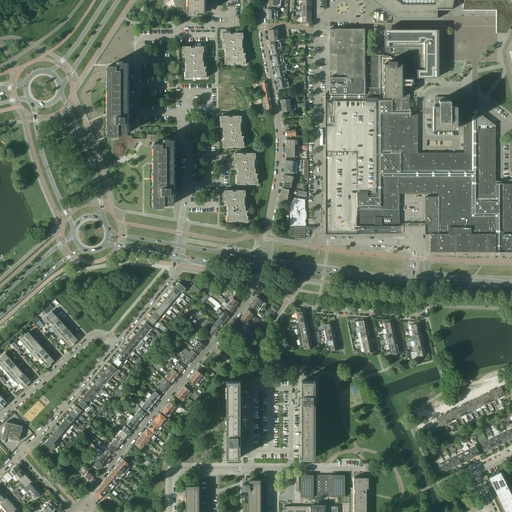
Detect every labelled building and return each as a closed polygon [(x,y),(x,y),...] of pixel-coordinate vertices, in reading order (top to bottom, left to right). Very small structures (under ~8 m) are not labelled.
[(188,13),(188,16),(198,16),(198,13),(205,13),(204,0),(173,0),(173,1),(176,6),(183,6),(184,13),(188,13)] [(511,0),(374,0),(373,2),(384,10),(384,34),(384,48),(384,54),(384,56),(388,56),(403,56),(412,56),(412,78),(421,78),(432,78),(437,78),(437,30),(437,9),(452,10),(462,9),(496,9),(496,33),(507,33),(511,22),(511,0)] [(511,251),(511,183),(511,184),(500,184),(495,184),(495,125),(481,114),(480,114),(479,114),(478,115),(478,116),(474,116),(472,116),(472,113),(463,113),(463,153),(417,153),(417,121),(417,118),(417,117),(416,117),(415,117),(415,116),(414,115),(413,116),(412,115),(409,115),(409,109),(409,106),(409,98),(409,64),(397,64),(397,61),(397,58),(388,58),(388,56),(378,56),(372,56),(369,56),(369,61),(364,61),(364,29),(329,29),(329,54),(347,54),(347,77),(329,77),(329,85),(329,94),(326,94),(326,102),(326,206),(326,234),(383,234),(383,226),(399,226),(399,194),(438,194),(438,197),(425,197),(425,234),(430,234),(430,252),(499,251),(511,251)] [(235,33),(235,34),(230,34),(230,33),(222,33),(222,39),(223,39),(223,43),(222,43),(222,49),(224,49),(224,54),(226,54),(226,59),(225,59),(225,64),(233,64),(233,63),(237,63),(237,64),(245,64),(245,59),(244,59),(244,54),(245,54),(245,49),(243,49),(243,48),(242,48),(242,39),(243,39),(243,33),(235,33)] [(279,40),(278,35),(269,36),(270,44),(275,43),(275,41),(279,40)] [(195,48),(191,48),(191,47),(183,47),(183,52),(184,52),(184,57),(183,57),(183,62),(185,62),(185,68),(186,68),(186,72),(185,72),(185,78),(193,78),(193,76),(198,76),(198,78),(206,78),(206,72),(205,72),(205,68),(206,68),(206,62),(203,62),(202,62),(202,52),(203,52),(203,47),(195,47),(195,48)] [(128,63),(123,63),(119,63),(119,66),(108,66),(108,75),(108,76),(108,136),(117,136),(117,133),(127,133),(128,133),(128,123),(130,123),(135,123),(135,114),(134,114),(134,112),(135,112),(135,109),(130,109),(130,110),(128,110),(128,63)] [(267,82),(262,83),(262,84),(260,84),(261,91),(268,89),(267,82)] [(271,103),(269,96),(264,97),(262,98),(263,104),(266,104),(271,103)] [(454,97),(435,97),(435,106),(433,106),(433,110),(433,115),(434,115),(434,128),(455,128),(455,115),(456,115),(456,110),(455,110),(455,108),(455,107),(455,106),(454,106),(454,97)] [(272,110),(271,103),(266,104),(263,105),(264,111),(267,111),(272,110)] [(241,132),(241,131),(240,131),(240,127),(240,122),(241,122),(241,116),(233,116),(233,117),(228,117),(228,116),(220,116),(220,122),(221,122),(221,126),(220,126),(220,131),(223,131),(223,137),(224,137),(224,141),(223,141),(223,147),(231,147),(231,146),(236,146),(236,147),(244,147),(244,141),(243,141),(243,137),(244,137),(244,132),(241,132)] [(127,133),(117,133),(117,136),(117,138),(117,142),(115,142),(111,149),(115,156),(123,156),(127,149),(133,149),(137,142),(142,142),(144,146),(148,146),(150,142),(154,142),(154,143),(165,143),(165,141),(159,141),(155,135),(148,135),(146,139),(133,139),(131,135),(127,135),(127,133)] [(174,180),(174,173),(174,140),(165,140),(165,141),(165,143),(154,143),(154,159),(154,207),(163,207),(163,203),(164,203),(164,204),(174,204),(174,194),(176,194),(181,194),(181,185),(180,185),(180,182),(181,182),(181,180),(176,180),(174,180)] [(250,184),(258,184),(258,179),(257,179),(257,174),(258,174),(258,169),(255,169),(255,168),(254,168),(254,159),(255,159),(255,153),(247,153),(247,154),(242,154),(242,153),(234,153),(234,159),(235,159),(235,163),(234,163),(234,169),(237,169),(237,174),(238,174),(238,179),(237,179),(237,184),(245,184),(245,183),(250,183),(250,184)] [(240,221),(248,221),(248,216),(247,216),(247,211),(248,211),(248,206),(245,206),(244,205),(244,196),(245,196),(245,190),(237,190),(237,192),(232,192),(232,190),(224,190),(224,196),(225,196),(225,200),(224,200),(224,206),(227,206),(227,211),(228,211),(228,216),(227,216),(227,221),(235,221),(235,220),(240,220),(240,221)] [(298,202),(298,199),(293,198),(290,207),(293,207),(296,207),(297,203),(297,202),(298,202)] [(293,207),(290,207),(290,208),(290,222),(295,222),(295,223),(305,223),(305,208),(304,200),(298,199),(298,202),(297,202),(297,203),(296,207),(293,207)] [(305,223),(295,223),(295,222),(290,222),(290,236),(295,236),(295,238),(305,238),(305,226),(305,223)] [(179,282),(175,287),(182,292),(182,293),(183,294),(187,289),(179,282)] [(175,287),(172,291),(179,296),(178,297),(180,299),(182,298),(179,296),(182,293),(182,292),(175,287)] [(205,292),(210,296),(214,292),(208,288),(205,292)] [(172,291),(168,295),(175,301),(178,297),(179,296),(172,291)] [(168,295),(165,299),(172,305),(171,306),(173,307),(175,306),(173,304),(175,301),(168,295)] [(257,296),(253,301),(260,306),(264,302),(257,296)] [(233,298),(229,303),(235,307),(236,306),(238,303),(238,302),(233,298)] [(165,299),(161,303),(168,309),(171,306),(172,305),(165,299)] [(250,306),(257,311),(260,306),(253,301),(250,306)] [(161,303),(158,307),(165,313),(164,314),(167,316),(168,314),(166,312),(168,309),(161,303)] [(234,309),(235,307),(229,303),(226,308),(231,312),(232,311),(234,309)] [(158,307),(155,311),(161,317),(164,314),(165,313),(158,307)] [(245,313),(243,314),(249,319),(253,314),(247,310),(246,310),(244,312),(245,313)] [(52,311),(45,317),(49,321),(56,315),(55,313),(54,314),(52,311)] [(155,311),(151,316),(158,321),(157,322),(160,324),(161,322),(159,320),(161,317),(155,311)] [(225,311),(220,318),(224,322),(230,316),(226,313),(225,311)] [(240,318),(240,319),(245,323),(249,319),(243,314),(242,316),(242,315),(240,318)] [(56,315),(49,321),(53,325),(59,319),(57,317),(58,316),(56,315)] [(251,319),(256,324),(260,319),(254,315),(251,319)] [(151,316),(147,320),(154,326),(157,322),(158,321),(151,316)] [(220,318),(214,325),(219,329),(224,322),(220,318)] [(54,331),(64,323),(62,321),(61,322),(59,319),(53,325),(50,327),(54,331)] [(207,319),(202,325),(208,329),(212,323),(207,319)] [(308,327),(308,324),(307,323),(309,322),(309,324),(311,323),(310,321),(298,323),(296,324),(297,329),(308,327)] [(146,322),(142,326),(149,332),(148,333),(151,335),(152,333),(150,331),(153,328),(146,322)] [(57,335),(66,327),(64,325),(65,324),(64,323),(54,331),(57,335)] [(214,325),(208,331),(213,335),(219,329),(214,325)] [(142,326),(139,330),(146,336),(148,333),(149,332),(142,326)] [(61,339),(71,331),(69,329),(69,330),(66,327),(57,335),(61,339)] [(139,330),(136,334),(143,340),(142,341),(144,343),(146,341),(143,339),(146,336),(139,330)] [(65,343),(74,335),(71,333),(72,332),(71,331),(61,339),(65,343)] [(310,337),(310,335),(310,333),(311,333),(311,334),(313,334),(312,331),(298,334),(299,340),(310,337)] [(23,344),(33,336),(31,334),(31,335),(28,332),(19,340),(23,344)] [(143,340),(136,334),(132,338),(139,344),(142,346),(144,343),(142,341),(143,340)] [(74,343),(77,340),(74,335),(65,343),(69,349),(75,344),(74,343)] [(27,348),(36,340),(34,338),(34,337),(33,336),(23,344),(27,348)] [(142,346),(139,344),(132,338),(129,342),(136,348),(135,348),(138,350),(139,349),(142,346)] [(30,352),(40,344),(39,342),(38,343),(36,340),(27,348),(30,352)] [(199,341),(193,348),(198,352),(204,346),(199,341)] [(129,342),(126,346),(133,352),(135,348),(136,348),(129,342)] [(34,356),(43,348),(41,346),(42,345),(40,344),(30,352),(34,356)] [(126,346),(123,350),(129,355),(129,356),(131,358),(133,357),(130,355),(133,352),(126,346)] [(40,358),(47,352),(46,350),(45,351),(43,348),(34,356),(38,360),(40,358)] [(192,360),(197,354),(191,349),(191,350),(192,351),(190,353),(184,349),(182,351),(185,354),(187,356),(192,360)] [(426,355),(425,352),(425,351),(426,351),(426,352),(428,352),(427,349),(416,351),(413,352),(414,357),(417,356),(417,357),(426,355)] [(123,350),(119,354),(126,359),(129,356),(129,355),(123,350)] [(47,352),(40,358),(43,362),(50,356),(48,354),(49,353),(47,352)] [(0,364),(9,357),(8,355),(7,356),(5,353),(0,357),(0,364)] [(119,354),(116,358),(123,363),(122,364),(125,366),(126,364),(124,362),(126,359),(119,354)] [(187,365),(192,360),(187,356),(185,354),(180,359),(183,361),(187,365)] [(50,356),(43,362),(48,368),(51,365),(50,364),(54,361),(50,356)] [(0,365),(3,369),(12,361),(10,359),(11,358),(9,357),(0,364),(0,365)] [(116,358),(113,362),(120,367),(122,364),(123,363),(116,358)] [(9,371),(17,365),(15,363),(14,364),(12,361),(3,369),(7,373),(9,371)] [(180,374),(185,368),(185,367),(181,364),(180,365),(177,363),(174,366),(169,362),(168,364),(172,368),(173,368),(179,374),(180,374)] [(111,364),(107,368),(114,374),(115,373),(117,375),(120,371),(121,371),(118,369),(117,369),(111,364)] [(17,365),(9,371),(13,375),(19,369),(17,367),(18,366),(17,365)] [(107,368),(104,372),(111,378),(114,375),(116,377),(117,375),(115,373),(114,374),(107,368)] [(179,374),(173,368),(169,373),(175,378),(179,374)] [(14,381),(24,373),(22,371),(22,372),(19,369),(13,375),(10,377),(14,381)] [(203,375),(197,370),(196,371),(196,370),(194,373),(195,373),(193,375),(199,380),(203,375)] [(104,372),(101,376),(108,382),(108,381),(111,378),(104,372)] [(18,385),(20,383),(27,377),(24,375),(25,374),(24,373),(14,381),(18,385)] [(175,378),(169,373),(165,377),(172,383),(175,378)] [(199,380),(193,375),(192,376),(191,376),(189,378),(190,379),(189,379),(195,384),(196,385),(199,380)] [(101,376),(98,380),(104,386),(107,382),(109,384),(111,383),(108,381),(108,382),(101,376)] [(27,377),(20,383),(24,389),(28,386),(27,385),(30,382),(27,377)] [(171,384),(165,379),(163,377),(159,382),(161,384),(167,389),(171,384)] [(98,380),(94,384),(101,389),(102,389),(104,386),(98,380)] [(240,381),(226,381),(227,432),(226,435),(228,435),(228,439),(226,439),(226,458),(240,458),(240,440),(243,440),(243,435),(240,435),(240,381)] [(315,403),(315,399),(315,381),(301,381),(301,399),(298,399),(298,404),(301,404),(301,458),(315,458),(315,403)] [(101,389),(94,384),(91,388),(98,393),(100,395),(103,392),(104,391),(102,389),(101,389)] [(167,389),(161,384),(158,387),(160,388),(164,392),(167,389)] [(183,387),(181,389),(180,391),(185,395),(189,391),(184,386),(183,387)] [(502,391),(500,387),(495,390),(499,397),(504,395),(505,397),(509,395),(506,389),(502,391)] [(91,388),(88,392),(95,397),(95,396),(98,393),(91,388)] [(495,390),(491,392),(494,400),(499,397),(495,390)] [(158,400),(151,395),(147,391),(143,395),(148,399),(154,404),(155,403),(155,404),(157,401),(156,401),(158,400)] [(161,396),(155,391),(151,395),(158,400),(159,399),(161,397),(160,396),(161,396)] [(179,391),(174,396),(177,399),(178,397),(181,400),(185,395),(180,391),(179,391)] [(88,392),(85,395),(91,401),(94,398),(96,400),(98,398),(95,396),(95,397),(88,392)] [(491,392),(486,394),(490,402),(494,400),(491,392)] [(486,394),(481,397),(485,405),(490,402),(486,394)] [(85,395),(81,399),(88,405),(89,404),(91,401),(85,395)] [(481,397),(476,399),(480,407),(485,405),(481,397)] [(81,399),(78,403),(85,409),(87,406),(90,408),(91,406),(89,404),(88,405),(81,399)] [(154,404),(148,399),(145,403),(151,408),(152,406),(152,407),(154,405),(154,404)] [(476,399),(471,401),(475,409),(480,407),(476,399)] [(471,401),(466,404),(470,412),(475,409),(471,401)] [(176,405),(175,406),(170,402),(169,403),(169,402),(167,405),(166,407),(171,411),(173,409),(175,411),(178,407),(176,405)] [(151,408),(145,403),(141,407),(147,412),(148,411),(150,409),(151,408)] [(466,404),(461,406),(465,414),(470,412),(466,404)] [(76,406),(72,410),(79,416),(79,417),(81,419),(82,417),(80,415),(83,411),(76,406)] [(461,406),(457,409),(460,417),(465,414),(461,406)] [(146,413),(140,408),(139,407),(137,409),(136,408),(134,409),(137,412),(143,417),(144,416),(146,414),(146,413)] [(164,408),(162,410),(163,411),(162,411),(167,416),(171,411),(166,407),(165,408),(164,408)] [(457,409),(452,411),(456,419),(460,417),(457,409)] [(72,410),(69,414),(76,420),(79,417),(79,416),(72,410)] [(456,419),(452,411),(447,413),(451,421),(456,419)] [(143,417),(137,412),(133,416),(140,421),(142,419),(142,418),(143,417)] [(451,421),(447,413),(442,416),(446,424),(447,426),(452,423),(451,421)] [(69,414),(65,418),(72,424),(72,425),(74,427),(75,425),(73,423),(76,420),(69,414)] [(159,414),(158,416),(157,417),(162,422),(166,418),(160,414),(159,414)] [(140,421),(133,416),(130,420),(136,425),(137,424),(138,424),(140,422),(139,422),(140,421)] [(446,424),(442,416),(437,418),(441,426),(446,424)] [(156,418),(154,420),(154,421),(160,425),(162,422),(157,417),(156,418)] [(65,418),(62,422),(69,428),(72,425),(72,424),(65,418)] [(136,425),(130,420),(127,424),(133,429),(134,429),(136,427),(135,426),(136,425)] [(153,421),(152,423),(151,425),(158,431),(161,427),(160,425),(154,421),(153,421)] [(19,441),(23,426),(6,422),(1,442),(5,443),(6,437),(19,441)] [(62,422),(59,427),(65,432),(65,433),(67,435),(68,433),(66,432),(69,428),(62,422)] [(158,431),(151,425),(150,426),(150,425),(148,427),(148,428),(154,433),(154,432),(155,434),(158,431)] [(132,431),(125,426),(122,430),(128,436),(132,431)] [(59,427),(55,431),(62,436),(65,433),(65,432),(59,427)] [(146,429),(145,431),(145,432),(144,433),(149,437),(152,440),(155,436),(152,434),(147,429),(147,430),(146,429)] [(128,436),(122,430),(118,434),(125,440),(128,436)] [(55,431),(52,435),(59,441),(58,441),(60,443),(62,442),(59,440),(62,436),(55,431)] [(506,431),(499,434),(503,442),(510,439),(506,431)] [(143,434),(141,436),(146,441),(149,437),(144,433),(143,434)] [(125,440),(118,434),(114,438),(121,444),(125,440)] [(499,434),(493,437),(497,445),(503,442),(499,434)] [(52,435),(48,439),(55,445),(58,441),(59,441),(52,435)] [(140,437),(139,439),(138,440),(143,445),(146,441),(141,436),(141,437),(140,437)] [(493,437),(487,440),(491,448),(497,445),(493,437)] [(121,444),(114,438),(111,443),(117,448),(121,444)] [(48,439),(45,443),(53,450),(57,446),(55,445),(48,439)] [(137,441),(135,443),(135,444),(140,448),(143,445),(138,440),(137,441)] [(487,440),(480,443),(484,452),(491,448),(487,440)] [(117,448),(111,443),(107,447),(114,453),(117,448)] [(475,446),(469,449),(473,457),(480,454),(475,446)] [(113,454),(105,448),(101,452),(108,457),(110,455),(111,456),(113,454)] [(469,449),(463,452),(467,460),(473,457),(469,449)] [(108,457),(101,452),(98,456),(105,461),(108,457)] [(463,452),(456,455),(460,463),(467,460),(463,452)] [(456,455),(450,458),(454,466),(460,463),(456,455)] [(105,461),(98,456),(95,460),(101,464),(102,464),(104,465),(105,463),(104,462),(105,461)] [(450,458),(444,461),(448,469),(454,466),(450,458)] [(122,459),(120,461),(120,462),(127,469),(129,467),(127,465),(128,463),(123,459),(122,459)] [(101,464),(95,460),(92,464),(98,469),(101,464)] [(444,461),(437,464),(442,473),(448,469),(444,461)] [(127,469),(120,462),(118,464),(118,463),(116,466),(116,467),(124,473),(126,471),(127,469)] [(12,478),(15,476),(21,470),(18,466),(14,469),(13,468),(8,473),(12,478)] [(124,473),(116,467),(115,467),(113,469),(114,469),(113,470),(121,477),(122,475),(124,473)] [(21,470),(15,476),(18,480),(26,473),(24,472),(21,470)] [(112,472),(112,471),(110,473),(110,474),(116,479),(117,477),(119,479),(121,477),(113,470),(112,472)] [(95,476),(88,471),(84,476),(90,481),(91,481),(92,481),(93,479),(93,478),(95,476)] [(511,511),(511,496),(500,471),(489,477),(506,511),(511,511)] [(8,473),(3,477),(7,482),(12,478),(8,473)] [(26,473),(18,480),(21,483),(28,477),(26,475),(27,474),(26,473)] [(109,474),(107,477),(108,477),(107,478),(115,484),(116,482),(114,481),(116,479),(110,474),(109,475),(109,474)] [(345,497),(345,475),(300,475),(300,497),(345,497)] [(28,477),(21,483),(25,487),(32,481),(31,479),(30,480),(28,477)] [(354,477),(354,478),(353,511),(366,511),(366,488),(368,488),(368,477),(354,477)] [(106,479),(105,479),(103,481),(104,481),(104,482),(109,487),(111,485),(113,487),(115,484),(107,478),(106,479)] [(245,484),(242,484),(242,490),(248,490),(248,492),(248,511),(260,511),(261,490),(261,486),(261,480),(251,480),(250,480),(250,479),(245,479),(245,484)] [(27,493),(35,485),(33,483),(34,482),(32,481),(25,487),(23,489),(27,493)] [(107,489),(109,487),(104,482),(103,482),(101,484),(101,485),(100,486),(106,491),(108,493),(110,491),(107,489)] [(32,495),(39,488),(38,487),(37,488),(35,485),(27,493),(30,496),(32,495)] [(114,498),(108,493),(106,491),(100,486),(99,487),(99,486),(97,489),(95,492),(95,495),(99,499),(102,495),(105,498),(108,496),(112,500),(114,498)] [(200,486),(186,486),(187,486),(187,501),(186,501),(186,503),(185,511),(199,511),(199,501),(198,501),(198,486),(200,486)] [(39,488),(32,495),(35,499),(42,493),(39,490),(40,490),(39,488)] [(6,497),(0,502),(0,503),(3,507),(10,500),(9,499),(8,499),(6,497)] [(6,511),(13,505),(11,502),(12,501),(10,500),(3,507),(6,511)] [(54,511),(57,510),(50,502),(44,508),(47,511),(54,511)]
